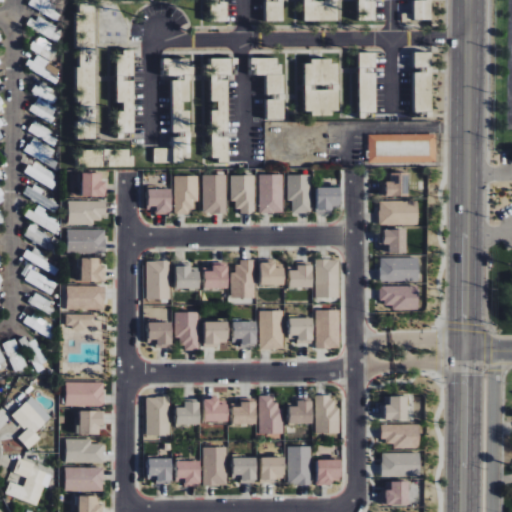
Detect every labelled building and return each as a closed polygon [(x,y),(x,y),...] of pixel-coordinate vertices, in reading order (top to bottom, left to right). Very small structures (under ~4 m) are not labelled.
[(226,0),(210,0),(210,23),(227,22),(226,0)] [(282,0),(265,0),(266,22),(283,22),(282,0)] [(336,22),(335,0),(303,0),(304,22),(336,22)] [(375,21),(374,0),(357,0),(358,22),(375,21)] [(413,0),(414,21),(431,21),(430,0),(413,0)] [(95,137),(94,3),(77,4),(77,138),(95,137)] [(25,28),(58,40),(59,36),(53,33),(56,26),(30,16),(25,28)] [(57,50),(48,43),(40,53),(51,60),(57,50)] [(116,51),(117,102),(123,102),(123,110),(117,110),(117,137),(123,137),(122,131),(133,131),(132,51),(116,51)] [(431,110),(430,51),(414,51),(414,69),(415,111),(431,110)] [(35,63),(29,60),(26,67),(47,78),(54,65),(39,57),(35,63)] [(231,57),(210,58),(211,67),(210,67),(210,101),(218,100),(218,110),(211,110),(211,160),(227,160),(227,134),(228,134),(227,74),(231,74),(231,57)] [(282,118),(282,57),(250,57),(251,75),(266,74),(266,97),(267,118),(282,118)] [(172,131),(189,131),(189,110),(183,110),(183,102),(191,102),(191,58),(163,58),(163,76),(172,76),(172,131)] [(337,113),(337,60),(305,60),(305,113),(337,113)] [(49,122),(57,109),(37,97),(29,110),(49,122)] [(435,134),(367,135),(368,163),(436,162),(435,134)] [(153,148),(153,161),(188,161),(187,136),(171,136),(172,148),(153,148)] [(30,141),(24,153),(55,167),(61,155),(30,141)] [(25,173),(51,189),(59,176),(32,161),(25,173)] [(106,181),(100,181),(101,173),(82,172),(81,195),(106,196),(106,181)] [(408,172),(390,172),(389,180),(385,180),(385,195),(408,196),(408,172)] [(258,174),(259,212),(283,212),(282,174),(258,174)] [(310,174),(287,175),(287,200),(291,200),(292,213),(311,212),(310,174)] [(198,201),(197,175),(173,176),(174,214),(191,213),(191,201),(198,201)] [(226,213),(226,175),(202,175),(202,213),(226,213)] [(231,175),(232,212),(254,212),(254,175),(231,175)] [(58,204),(41,195),(43,191),(27,184),(22,195),(55,211),(58,204)] [(316,187),(316,210),(332,210),(332,205),(340,205),(340,187),(316,187)] [(171,188),(147,188),(147,208),(155,208),(155,214),(170,214),(171,188)] [(106,202),(67,201),(67,225),(94,225),(94,218),(106,218),(106,202)] [(379,224),(417,225),(418,201),(379,201),(379,224)] [(52,253),(58,242),(30,225),(23,236),(52,253)] [(105,229),(66,230),(67,253),(105,253),(105,229)] [(406,229),(383,229),(383,244),(388,244),(388,252),(405,253),(406,229)] [(80,281),(105,280),(105,266),(99,266),(98,257),(80,257),(80,281)] [(380,281),(418,281),(417,257),(379,257),(380,281)] [(254,297),(254,259),(237,259),(237,272),(231,272),(230,297),(254,297)] [(339,297),(339,259),(315,259),(316,298),(339,297)] [(146,299),(170,299),(169,261),(146,261),(146,299)] [(260,285),(283,284),(283,267),(275,267),(275,261),(260,261),(260,285)] [(203,270),(204,288),(227,288),(227,264),(212,265),(212,270),(203,270)] [(311,287),(312,264),(296,264),(296,270),(289,269),(288,286),(311,287)] [(175,288),(199,288),(199,270),(190,270),(190,265),(175,265),(175,288)] [(50,294),(56,283),(25,266),(19,278),(50,294)] [(66,309),(104,310),(105,286),(66,285),(66,309)] [(418,286),(380,285),(379,303),(392,303),(392,309),(418,310),(418,286)] [(53,301),(32,294),(29,306),(49,313),(53,301)] [(283,349),(283,310),(259,311),(259,349),(283,349)] [(340,348),(339,310),(315,310),(316,348),(340,348)] [(24,323),(47,337),(53,327),(31,312),(24,323)] [(198,312),(174,312),(174,338),(184,338),(184,350),(198,350),(198,312)] [(66,314),(65,328),(95,329),(95,314),(66,314)] [(312,318),(289,317),(288,339),(297,339),(297,343),(312,343),(312,318)] [(148,339),(156,339),(156,346),(171,346),(171,321),(147,322),(148,339)] [(227,321),(204,322),(204,346),(227,345),(227,321)] [(232,321),(232,343),(240,342),(240,347),(256,346),(256,321),(232,321)] [(19,340),(34,368),(46,362),(34,339),(28,343),(25,337),(19,340)] [(26,367),(15,339),(2,344),(14,372),(26,367)] [(104,406),(104,382),(65,382),(65,406),(104,406)] [(259,433),(283,434),(283,407),(276,407),(276,395),(259,395),(259,433)] [(315,433),(339,433),(339,407),(332,407),(332,395),(315,395),(315,433)] [(385,420),(407,419),(406,395),(390,396),(390,404),(384,404),(385,420)] [(40,438),(35,432),(51,417),(32,397),(12,415),(26,430),(18,437),(28,449),(40,438)] [(170,435),(169,397),(146,397),(146,435),(170,435)] [(227,421),(227,404),(218,404),(218,398),(203,398),(204,421),(227,421)] [(289,423),(312,423),(312,399),(296,400),(297,405),(288,406),(289,423)] [(199,401),(183,401),(184,407),(175,407),(176,424),(199,424),(199,401)] [(255,424),(255,401),(240,401),(240,406),(232,406),(232,424),(255,424)] [(99,435),(99,426),(103,426),(103,411),(79,410),(79,434),(99,435)] [(392,449),(419,448),(419,424),(381,425),(381,439),(391,439),(392,449)] [(103,463),(103,444),(90,444),(90,439),(65,439),(65,462),(103,463)] [(311,446),(288,446),(287,484),(311,485),(311,446)] [(226,447),(202,447),(203,486),(226,485),(226,447)] [(420,453),(381,453),(382,477),(420,476),(420,453)] [(255,457),(232,457),(232,477),(240,477),(240,483),(255,483),(255,457)] [(284,457),(260,457),(260,481),(283,481),(284,457)] [(147,479),(155,479),(155,483),(171,483),(171,458),(147,458),(147,479)] [(37,505),(43,485),(48,487),(51,475),(33,469),(35,464),(18,459),(14,473),(26,477),(24,487),(9,482),(5,495),(37,505)] [(340,481),(340,459),(316,459),(317,485),(333,485),(332,481),(340,481)] [(199,487),(199,460),(175,461),(175,481),(184,481),(184,487),(199,487)] [(103,468),(65,467),(64,491),(102,492),(103,468)] [(408,481),(385,482),(386,506),(409,505),(408,481)] [(76,511),(102,511),(103,504),(98,504),(98,496),(77,495),(76,511)]
